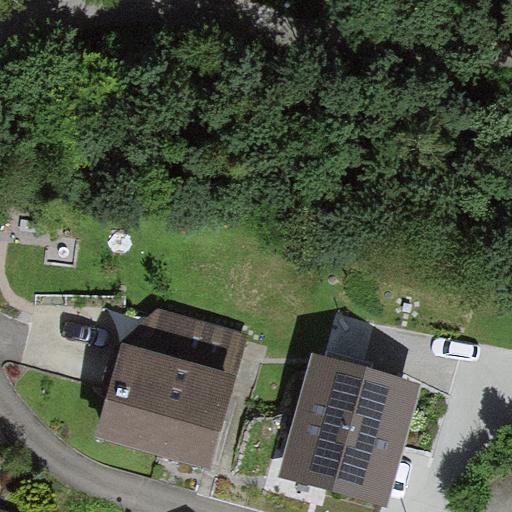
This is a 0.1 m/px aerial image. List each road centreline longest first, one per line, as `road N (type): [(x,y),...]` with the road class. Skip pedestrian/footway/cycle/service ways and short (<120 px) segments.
road 1 (residential): [(99,0),(511,51)]
road 2 (residential): [(0,398),(59,463),(132,499),(185,511)]
